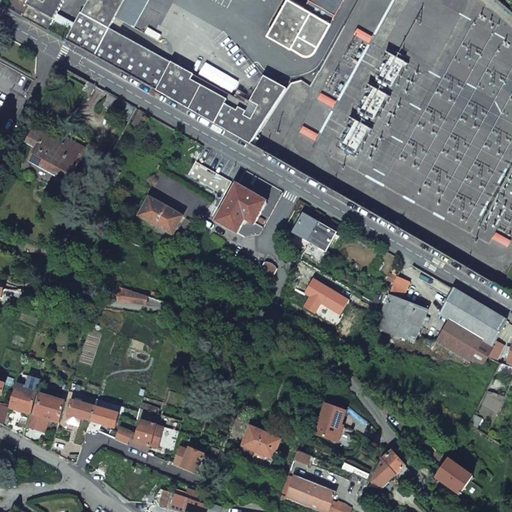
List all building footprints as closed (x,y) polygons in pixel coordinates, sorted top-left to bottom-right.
[(31,0),(28,6),(28,7),(53,21),(54,21),(65,0),(31,0)] [(163,95),(250,145),(287,90),(264,77),(248,105),(109,29),(116,17),(125,0),(88,0),(81,14),(80,13),(71,31),(66,39),(65,41),(163,95)] [(153,0),(125,0),(116,17),(136,29),(153,0)] [(315,51),(331,22),(305,7),(292,0),(286,0),(267,34),(291,47),(292,46),(305,54),(306,54),(310,54),(312,53),(315,51)] [(308,0),(305,7),(331,22),(343,0),(308,0)] [(22,17),(47,32),(53,21),(28,7),(22,17)] [(71,31),(54,21),(53,21),(47,32),(65,41),(66,39),(71,31)] [(358,28),(355,34),(369,42),(372,36),(358,28)] [(34,81),(0,62),(0,113),(12,121),(34,81)] [(322,94),(318,100),(333,108),(336,102),(322,94)] [(139,128),(146,115),(140,111),(132,124),(139,128)] [(303,126),(300,132),(315,140),(318,134),(303,126)] [(68,140),(65,146),(34,130),(27,143),(37,149),(30,162),(66,181),(83,148),(68,140)] [(231,183),(196,162),(188,175),(224,196),(231,183)] [(266,203),(237,186),(216,222),(237,234),(245,220),(254,225),(266,203)] [(183,216),(150,198),(140,216),(173,235),(183,216)] [(304,216),(294,233),(326,252),(336,234),(304,216)] [(495,234),(492,240),(506,248),(510,242),(495,234)] [(398,278),(389,295),(398,299),(406,282),(398,278)] [(313,281),(305,294),(311,298),(304,308),(314,314),(320,305),(339,316),(347,302),(313,281)] [(507,322),(453,289),(439,314),(444,318),(431,339),(481,369),(487,357),(495,342),(507,322)] [(389,295),(381,312),(381,313),(380,316),(380,321),(380,322),(380,323),(381,325),(382,328),(384,329),(399,336),(413,342),(427,310),(398,299),(389,295)] [(503,347),(495,342),(487,357),(495,361),(503,347)] [(351,358),(343,365),(350,372),(357,365),(351,358)] [(25,387),(17,385),(10,409),(30,414),(37,393),(24,390),(25,387)] [(36,412),(35,416),(47,419),(59,423),(66,402),(41,395),(39,401),(37,401),(33,412),(36,412)] [(91,423),(96,406),(72,399),(67,416),(91,423)] [(325,405),(315,435),(336,443),(346,412),(325,405)] [(10,409),(0,406),(0,424),(4,427),(10,409)] [(119,413),(96,406),(91,423),(114,429),(119,413)] [(306,406),(301,418),(308,421),(312,408),(306,406)] [(31,428),(44,432),(47,419),(35,416),(31,428)] [(156,426),(142,421),(136,440),(136,442),(150,446),(156,426)] [(281,440),(250,426),(242,446),(243,446),(256,452),(266,456),(273,460),(281,440)] [(128,445),(132,434),(121,429),(116,440),(128,445)] [(136,440),(131,438),(129,446),(148,454),(150,446),(136,442),(136,440)] [(204,453),(182,444),(174,463),(196,472),(204,453)] [(243,446),(241,450),(254,456),(255,454),(256,452),(243,446)] [(210,456),(204,453),(196,472),(210,478),(220,450),(212,448),(210,456)] [(295,459),(308,465),(311,457),(298,452),(295,459)] [(392,452),(383,461),(396,475),(406,466),(392,452)] [(449,460),(436,478),(460,495),(473,477),(449,460)] [(383,461),(379,467),(371,478),(382,489),(396,475),(383,461)] [(288,475),(281,493),(287,496),(288,494),(294,478),(288,475)] [(316,486),(294,478),(288,494),(287,496),(308,505),(309,502),(316,486)] [(335,494),(316,486),(309,502),(329,509),(333,499),(335,494)] [(188,490),(184,498),(187,499),(196,502),(198,495),(188,490)] [(183,511),(206,511),(208,506),(196,502),(187,499),(182,511),(183,511)] [(334,511),(337,501),(333,499),(329,509),(334,511)] [(334,511),(333,511),(350,511),(351,509),(344,504),(337,501),(334,511)] [(208,506),(206,511),(219,511),(221,507),(209,503),(208,506)]
